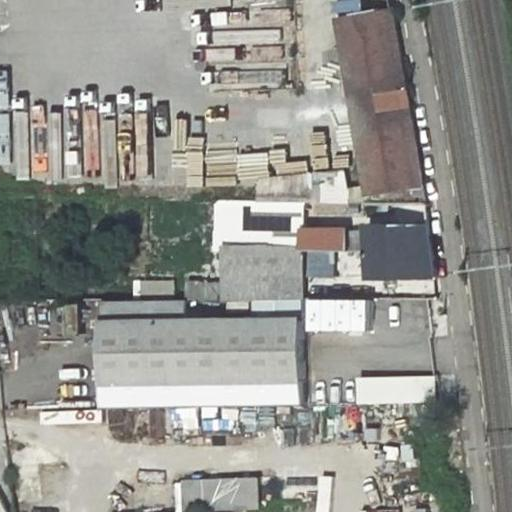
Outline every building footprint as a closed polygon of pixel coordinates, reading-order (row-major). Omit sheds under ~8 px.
[(195,0),(167,0),(169,28),(197,26),(195,0)] [(207,0),(208,16),(257,17),(256,0),(207,0)] [(370,185),(372,201),(432,202),(396,0),(361,0),(348,2),(351,16),(340,17),(370,185)] [(271,49),(272,70),(302,68),(299,27),(208,29),(210,50),(271,49)] [(348,172),(303,175),(306,200),(310,200),(352,201),(351,187),(348,172)] [(278,200),(306,200),(303,175),(277,179),(278,200)] [(278,200),(277,179),(264,181),(262,199),(278,200)] [(370,185),(351,187),(352,201),(372,201),(370,185)] [(228,298),(309,298),(309,260),(373,260),(374,277),(442,275),(435,223),(372,223),(374,248),(357,246),(354,228),(308,227),(310,200),(306,200),(278,200),(262,199),(219,199),(217,227),(231,226),(231,243),(227,243),(227,278),(192,280),(192,299),(228,298)] [(354,222),(354,228),(357,246),(374,248),(372,223),(354,222)] [(231,226),(217,227),(217,243),(227,243),(231,243),(231,226)] [(336,297),(336,331),(375,331),(375,298),(336,297)] [(309,319),(309,298),(228,298),(229,320),(309,319)] [(309,379),(309,319),(229,320),(107,321),(107,381),(309,379)] [(363,380),(363,399),(437,398),(436,380),(363,380)] [(121,407),(123,436),(204,435),(203,405),(121,407)] [(14,452),(21,501),(42,498),(35,449),(14,452)]
